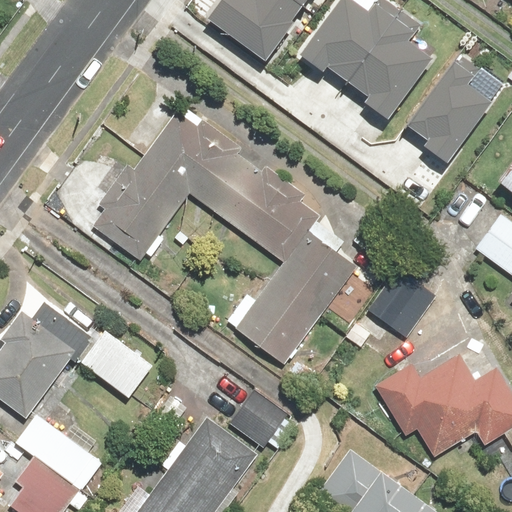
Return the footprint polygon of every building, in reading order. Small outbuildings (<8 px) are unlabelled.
[(221,0),(212,15),(266,52),(301,0),(221,0)] [(340,0),(303,49),(326,67),(331,60),(351,76),(404,6),(396,0),(374,0),(370,6),(362,0),(340,0)] [(404,6),(351,76),(371,91),(367,97),(389,113),(436,53),(411,34),(422,20),(404,6)] [(460,52),(407,121),(427,137),(423,143),(445,159),(492,99),(467,80),(478,66),(460,52)] [(281,366),(355,270),(333,254),(341,244),(313,222),(316,217),(300,205),(306,196),(268,167),(263,174),(239,155),(242,150),(184,106),(135,170),(129,165),(100,203),(107,208),(94,225),(141,261),(146,254),(151,259),(164,241),(159,238),(190,197),(283,268),(257,302),(247,294),(225,323),(281,366)] [(511,164),(497,184),(511,196),(511,164)] [(511,224),(498,215),(473,252),(511,278),(511,224)] [(435,298),(402,276),(375,317),(408,339),(435,298)] [(1,341),(5,344),(0,350),(0,400),(26,420),(70,358),(129,400),(152,367),(104,333),(102,337),(89,328),(85,334),(44,305),(34,319),(22,311),(1,341)] [(412,366),(375,387),(406,440),(422,431),(436,456),(477,433),(484,445),(503,435),(511,451),(511,393),(498,368),(474,382),(460,356),(419,380),(412,366)] [(297,426),(254,392),(229,423),(263,450),(269,443),(278,450),(297,426)] [(187,409),(169,396),(150,423),(168,435),(187,409)] [(16,445),(33,459),(13,485),(20,491),(4,511),(64,511),(69,506),(77,511),(79,511),(91,496),(84,490),(102,466),(90,457),(98,446),(73,428),(67,436),(38,415),(16,445)] [(223,511),(237,493),(233,491),(258,457),(207,419),(186,448),(179,443),(162,468),(167,471),(146,501),(134,492),(122,508),(127,511),(223,511)] [(431,511),(348,453),(313,503),(325,511),(431,511)]
